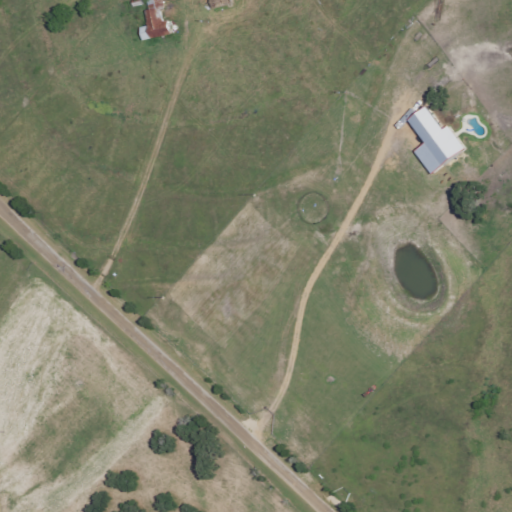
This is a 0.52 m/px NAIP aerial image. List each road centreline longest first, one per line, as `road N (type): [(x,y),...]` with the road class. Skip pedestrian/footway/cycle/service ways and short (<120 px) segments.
road 1 (tertiary): [(327,511),(0,202)]
road 2 (residential): [(96,291),(190,21)]
